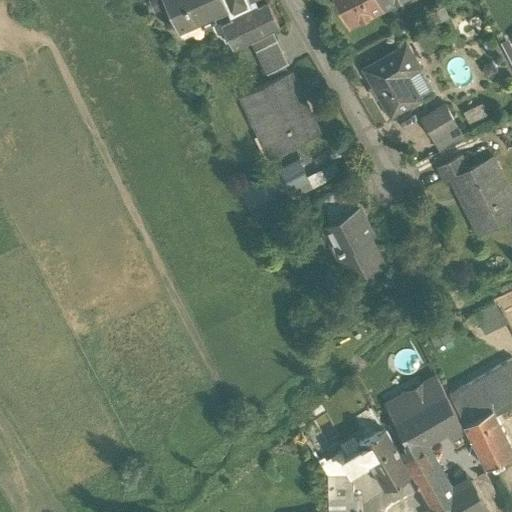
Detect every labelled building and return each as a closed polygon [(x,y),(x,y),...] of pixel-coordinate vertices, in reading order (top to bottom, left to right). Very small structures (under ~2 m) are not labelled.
[(164,0),(175,24),(197,15),(200,22),(228,9),(229,9),(224,0),(164,0)] [(224,0),(229,9),(228,9),(231,14),(251,5),(250,1),(249,0),(224,0)] [(343,0),(351,16),(382,0),(343,0)] [(268,1),(222,24),(234,49),(274,30),(280,27),(268,1)] [(274,30),(252,41),(256,49),(278,39),(274,30)] [(256,49),(267,73),(289,62),(289,61),(289,62),(278,40),(279,39),(278,39),(256,49)] [(407,43),(365,67),(392,114),(421,97),(404,69),(417,61),(407,43)] [(291,70),(242,94),(271,155),(320,131),(291,70)] [(445,104),(423,117),(442,149),(465,137),(445,104)] [(461,154),(439,165),(446,180),(451,178),(451,176),(468,168),(461,154)] [(468,168),(451,176),(451,178),(478,231),(481,230),(477,223),(500,212),(503,219),(511,214),(511,193),(493,155),(468,168)] [(300,157),(241,188),(251,208),(311,177),(300,157)] [(345,183),(318,198),(330,219),(356,205),(345,183)] [(330,219),(326,221),(338,246),(334,249),(349,278),(385,259),(372,234),(376,232),(372,225),(369,220),(365,222),(356,205),(330,219)] [(474,310),(484,332),(506,322),(496,300),(474,310)] [(495,368),(449,394),(465,424),(492,409),(495,414),(511,404),(511,358),(495,368)] [(438,377),(386,405),(411,449),(424,442),(460,422),(438,377)] [(492,409),(465,424),(488,468),(511,455),(511,447),(495,414),(492,409)] [(384,428),(359,442),(361,447),(345,457),(344,457),(352,470),(353,470),(369,460),(385,489),(412,474),(384,428)] [(424,442),(411,449),(414,455),(427,448),(424,442)] [(448,485),(427,448),(414,455),(406,459),(432,504),(445,496),(441,489),(448,485)] [(343,452),(322,464),(327,472),(329,471),(329,487),(329,500),(354,498),(352,474),(353,474),(353,470),(352,470),(344,457),(345,457),(343,452)] [(432,504),(432,505),(436,511),(478,511),(486,507),(470,481),(445,496),(432,504)] [(354,498),(329,500),(329,511),(358,511),(358,498),(354,498)]
